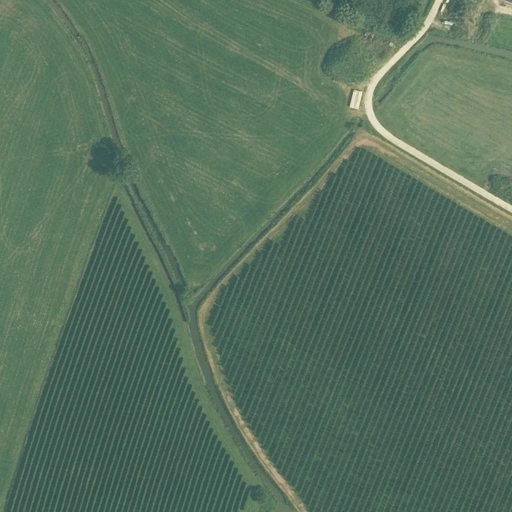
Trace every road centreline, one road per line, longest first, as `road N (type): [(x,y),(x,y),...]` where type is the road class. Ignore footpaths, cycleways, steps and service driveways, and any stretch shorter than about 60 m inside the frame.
road 1 (track): [(302,511),(220,378),(207,326),(224,284),(363,142),(511,225)]
road 2 (track): [(439,0),(373,81),(368,109),(388,136),(511,209)]
